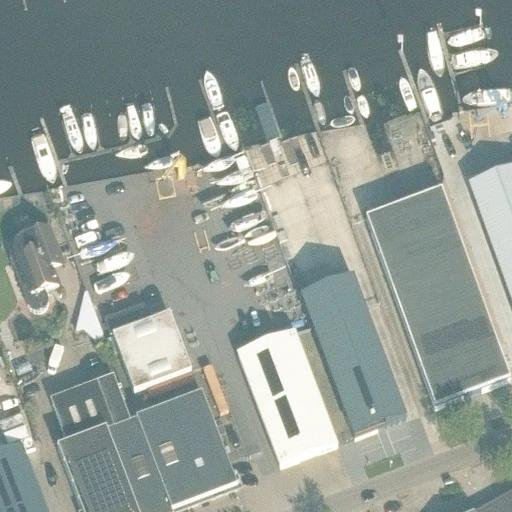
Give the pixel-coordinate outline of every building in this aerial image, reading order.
[(511,173),(468,190),(511,310),(511,173)] [(434,414),(509,385),(441,195),(365,224),(434,414)] [(38,316),(41,315),(44,313),(46,311),(47,308),(47,305),(44,295),(60,289),(54,273),(64,270),(50,230),(26,238),(22,240),(18,242),(15,246),(13,250),(12,254),(11,258),(21,285),(19,287),(27,310),(29,313),(32,315),(35,316),(38,316)] [(300,303),(343,416),(353,444),(376,435),(373,427),(381,424),(385,432),(405,424),(352,283),(300,303)] [(81,306),(74,336),(81,334),(94,345),(103,342),(89,303),(81,306)] [(142,311),(105,324),(111,338),(147,325),(142,311)] [(133,398),(190,376),(169,319),(112,341),(133,398)] [(279,472),(336,450),(294,337),(237,359),(279,472)] [(214,367),(202,371),(208,392),(220,388),(214,367)] [(90,393),(51,407),(67,449),(56,453),(78,511),(162,511),(168,510),(169,511),(184,511),(237,492),(228,469),(202,399),(135,424),(130,426),(113,380),(97,386),(89,389),(90,393)] [(21,446),(25,456),(34,452),(21,418),(0,425),(0,433),(7,451),(21,446)] [(44,511),(21,450),(0,458),(0,511),(44,511)] [(511,511),(511,495),(482,511),(511,511)]
